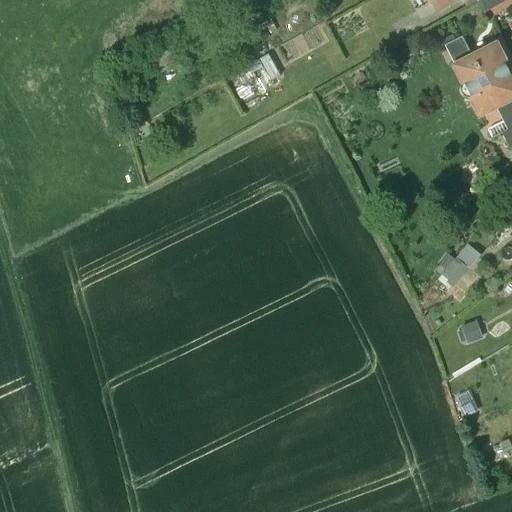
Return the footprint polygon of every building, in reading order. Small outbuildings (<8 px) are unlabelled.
[(431,0),(437,11),(456,0),(431,0)] [(510,0),(481,0),(477,3),(484,15),(510,0)] [(511,64),(511,57),(501,37),(470,54),(462,39),(445,48),(464,83),(461,86),(460,90),(460,94),(462,97),(465,100),(469,101),(473,101),(481,116),(495,109),(502,124),(487,133),(491,141),(503,134),(511,129),(511,66),(511,65),(511,64)] [(511,129),(503,134),(511,150),(511,149),(511,129)] [(426,271),(446,290),(479,255),(466,243),(451,259),(444,252),(426,271)]
